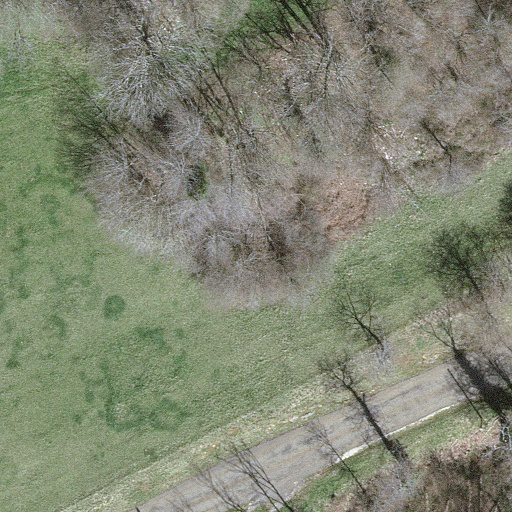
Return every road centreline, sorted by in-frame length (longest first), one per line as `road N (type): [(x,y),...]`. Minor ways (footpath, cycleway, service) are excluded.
road 1 (tertiary): [(511,350),(358,413),(164,511)]
road 2 (track): [(256,511),(358,413)]
